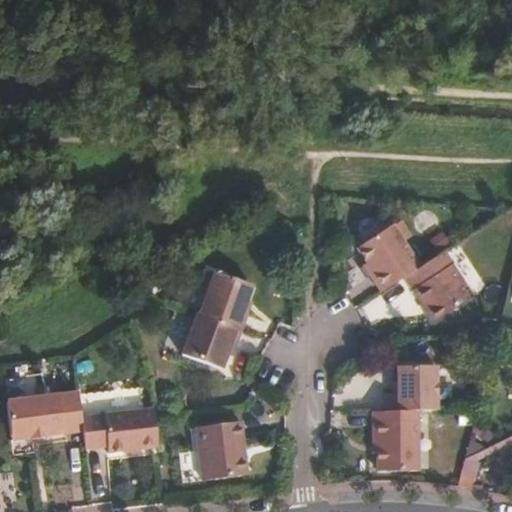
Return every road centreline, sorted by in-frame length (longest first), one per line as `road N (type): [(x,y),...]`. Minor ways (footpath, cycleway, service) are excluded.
road 1 (track): [(511,90),(0,59)]
road 2 (residential): [(314,349),(305,511)]
